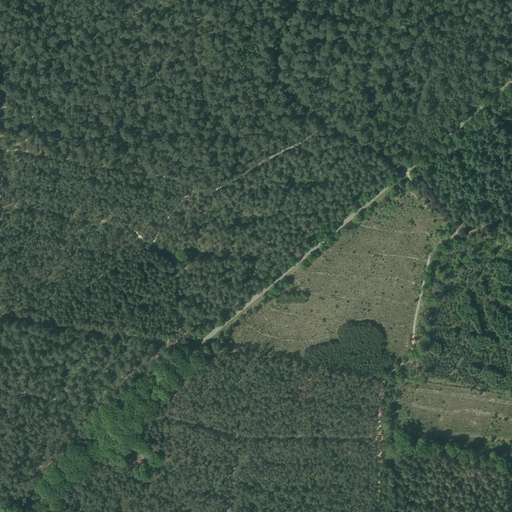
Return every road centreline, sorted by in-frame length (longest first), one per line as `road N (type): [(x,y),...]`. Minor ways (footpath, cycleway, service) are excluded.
road 1 (unclassified): [(25,511),(122,410),(511,82)]
road 2 (track): [(456,234),(432,247),(409,349),(382,377),(375,511)]
road 3 (track): [(511,454),(510,465),(376,440),(238,434)]
road 4 (track): [(238,434),(0,390)]
road 5 (track): [(0,314),(179,350)]
road 6 (track): [(511,243),(456,234),(407,170)]
